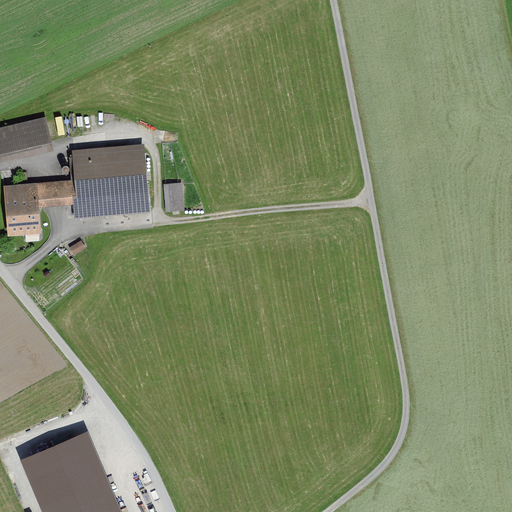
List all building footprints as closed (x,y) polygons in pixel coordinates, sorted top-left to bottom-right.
[(42,120),(0,129),(0,154),(48,143),(42,120)] [(6,190),(10,234),(25,233),(26,240),(39,239),(39,228),(40,228),(37,200),(48,199),(48,201),(75,199),(76,214),(147,208),(143,154),(75,160),(75,154),(70,154),(72,175),(77,174),(78,184),(6,190)] [(179,184),(170,184),(172,210),(184,210),(182,191),(180,191),(179,184)] [(83,238),(70,246),(75,254),(88,246),(83,238)] [(122,511),(88,430),(19,458),(41,511),(122,511)]
